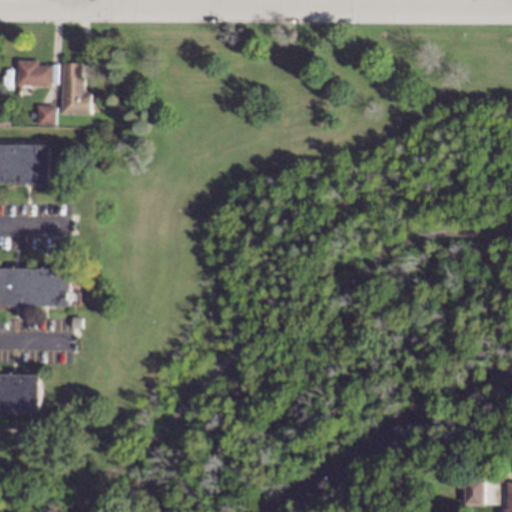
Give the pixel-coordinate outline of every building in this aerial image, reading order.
[(43,59),(43,63),(57,64),(56,85),(21,84),(22,58),(43,59)] [(86,61),(85,75),(88,75),(88,91),(95,91),(94,113),(66,113),(67,61),(86,61)] [(60,123),(41,123),(41,103),(60,103),(60,123)] [(53,181),(43,180),(42,184),(33,184),(33,186),(29,186),(29,184),(19,184),(19,180),(1,180),(1,184),(0,184),(0,143),(53,144),(53,181)] [(77,303),(31,302),(31,306),(22,306),(22,302),(16,302),(16,306),(7,306),(7,302),(0,302),(0,266),(77,268),(77,303)] [(86,316),(86,327),(75,327),(76,316),(86,316)] [(45,409),(29,409),(29,412),(20,412),(20,409),(13,409),(13,412),(5,412),(5,409),(0,408),(0,373),(46,374),(45,409)] [(489,478),(488,503),(468,502),(469,477),(489,478)] [(511,511),(511,480),(507,481),(507,509),(502,509),(501,511),(511,511)]
